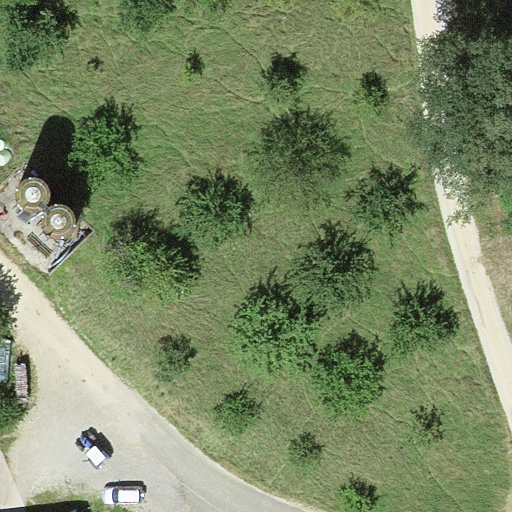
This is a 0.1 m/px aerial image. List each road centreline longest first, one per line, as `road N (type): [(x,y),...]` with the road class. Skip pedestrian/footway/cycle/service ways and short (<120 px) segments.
road 1 (track): [(511,386),(475,277),(443,136),(425,0)]
road 2 (track): [(242,511),(184,489),(74,379),(4,289)]
